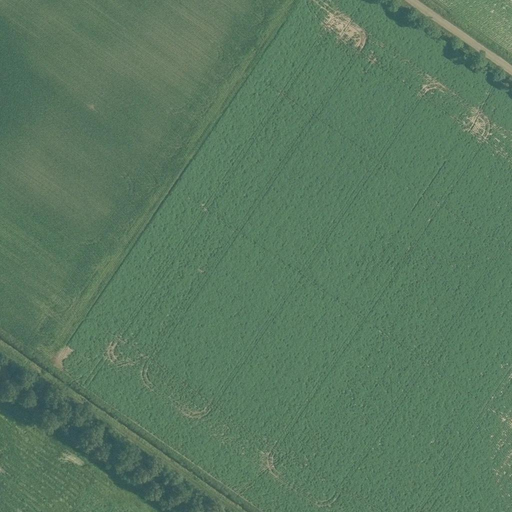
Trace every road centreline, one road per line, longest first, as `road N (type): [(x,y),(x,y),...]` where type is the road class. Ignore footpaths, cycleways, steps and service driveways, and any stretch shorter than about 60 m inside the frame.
road 1 (track): [(0,345),(237,511)]
road 2 (unclassified): [(511,69),(412,0)]
